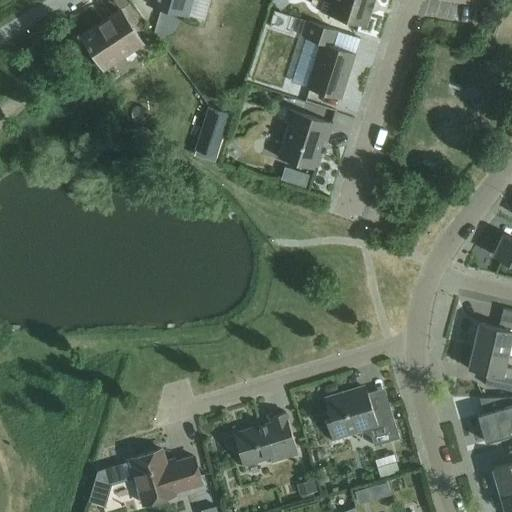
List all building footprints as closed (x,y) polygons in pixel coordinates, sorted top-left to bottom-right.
[(148,0),(148,3),(187,15),(191,0),(148,0)] [(288,0),(273,0),(281,9),(290,1),(288,0)] [(320,11),(364,26),(369,10),(371,11),(374,2),(372,1),(372,0),(330,0),(329,3),(323,1),(320,11)] [(121,9),(81,35),(103,69),(143,43),(121,9)] [(274,9),(269,25),(286,30),(291,14),(274,9)] [(356,52),(332,45),(336,29),(308,20),(303,36),(321,41),(307,87),(341,98),(356,52)] [(209,105),(196,148),(217,155),(230,112),(209,105)] [(289,121),(278,157),(314,168),(324,138),(328,139),(333,123),(282,106),(279,118),(289,121)] [(304,186),(308,174),(304,173),(286,167),(282,179),(301,185),(304,186)] [(511,237),(503,233),(493,255),(511,263),(511,237)] [(479,322),(473,346),(508,354),(511,355),(511,311),(503,310),(502,313),(499,327),(479,322)] [(508,354),(473,346),(468,368),(488,372),(485,384),(511,390),(511,368),(505,366),(508,354)] [(343,394),(325,399),(331,417),(326,419),(333,441),(348,437),(346,430),(357,427),(358,429),(361,428),(370,432),(374,445),(400,437),(390,405),(373,410),(368,393),(366,387),(350,392),(351,394),(343,396),(343,394)] [(477,414),(471,416),(479,443),(485,441),(511,433),(511,396),(502,396),(505,406),(480,413),(478,414),(477,414)] [(272,422),(234,433),(243,464),(270,456),(271,460),(298,451),(285,411),(270,416),(272,422)] [(94,483),(89,500),(105,505),(111,484),(118,481),(135,476),(144,504),(175,494),(174,490),(202,482),(194,456),(166,464),(161,448),(130,458),(131,461),(110,467),(98,471),(94,483)] [(499,489),(511,485),(511,449),(509,450),(511,462),(493,468),(499,489)] [(396,461),(378,467),(380,475),(398,470),(396,461)] [(266,474),(265,463),(250,464),(251,475),(266,474)] [(301,496),(319,491),(315,477),(298,482),(301,496)] [(511,511),(511,485),(499,489),(505,511),(509,510),(509,511),(511,511)] [(366,489),(355,492),(358,504),(370,501),(366,489)]
